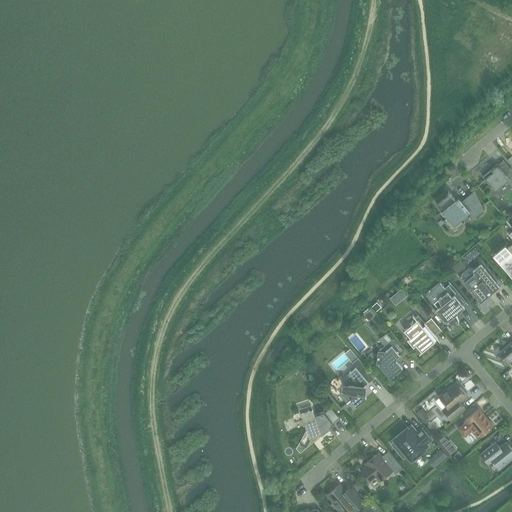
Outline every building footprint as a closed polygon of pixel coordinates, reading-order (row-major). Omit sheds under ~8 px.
[(484,176),(495,191),(509,179),(511,183),(511,169),(510,167),(503,172),(499,167),(498,166),(496,166),(483,177),(484,176)] [(470,195),(469,195),(461,201),(458,197),(455,200),(450,193),(436,204),(442,210),(437,214),(438,215),(440,212),(445,218),(443,220),(443,219),(442,220),(452,232),(453,231),(450,228),(470,212),(475,218),(484,211),(481,205),(480,205),(481,206),(476,209),(469,195),(470,195)] [(511,238),(511,244),(508,248),(507,247),(507,248),(509,253),(499,261),(511,277),(511,276),(511,231),(508,234),(511,238)] [(469,251),(474,256),(480,252),(475,246),(469,251)] [(473,270),(475,272),(464,282),(481,303),(489,296),(486,293),(489,290),(492,294),(500,287),(482,267),(480,264),(473,270)] [(448,321),(453,326),(459,321),(456,314),(464,307),(463,305),(466,302),(468,305),(468,304),(449,281),(448,281),(450,283),(445,288),(443,286),(441,285),(438,286),(436,287),(435,290),(436,292),(439,299),(434,303),(438,308),(436,310),(446,323),(448,321)] [(415,317),(411,320),(411,321),(410,322),(409,322),(409,323),(408,324),(408,325),(408,326),(407,327),(404,330),(410,337),(408,339),(408,338),(407,339),(414,347),(416,345),(422,352),(435,341),(434,340),(437,337),(438,339),(438,338),(435,334),(440,330),(441,331),(442,330),(430,316),(430,317),(425,322),(424,321),(423,321),(426,324),(423,326),(413,314),(412,315),(415,317)] [(378,350),(376,364),(378,364),(390,378),(402,368),(396,360),(397,357),(399,355),(399,354),(402,351),(393,339),(379,350),(378,350)] [(511,341),(500,352),(504,357),(500,359),(508,362),(511,367),(511,366),(511,341)] [(365,385),(363,385),(368,381),(369,383),(374,378),(358,358),(352,363),(356,367),(349,373),(350,374),(341,381),(344,384),(344,390),(340,393),(347,402),(346,403),(347,403),(351,400),(356,406),(366,398),(362,393),(365,393),(365,385)] [(443,410),(450,419),(464,408),(460,402),(468,396),(457,383),(439,397),(447,407),(443,410)] [(333,407),(339,419),(345,415),(339,404),(333,407)] [(296,448),(300,453),(312,442),(311,440),(318,438),(334,425),(323,412),(315,415),(311,405),(300,409),(307,430),(296,447),(296,448)] [(417,413),(421,418),(426,415),(421,409),(417,413)] [(472,429),(478,437),(492,426),(486,419),(482,415),(483,415),(482,414),(479,410),(479,409),(465,421),(466,423),(459,429),(465,435),(472,429)] [(405,454),(407,453),(411,459),(424,449),(422,446),(431,439),(423,429),(413,436),(407,429),(395,439),(402,448),(401,450),(401,451),(402,453),(403,454),(405,454)] [(499,469),(511,458),(511,449),(506,442),(500,448),(495,442),(481,454),(489,464),(493,461),(499,469)] [(449,445),(443,450),(448,457),(455,451),(449,445)] [(388,451),(382,457),(378,453),(365,463),(367,466),(360,471),(369,482),(376,477),(380,481),(392,471),(395,474),(402,468),(388,451)] [(338,508),(341,511),(345,511),(350,508),(354,511),(364,503),(351,487),(350,487),(352,489),(348,493),(348,492),(346,492),(340,485),(327,495),(334,504),(333,505),(336,510),(338,508)]
